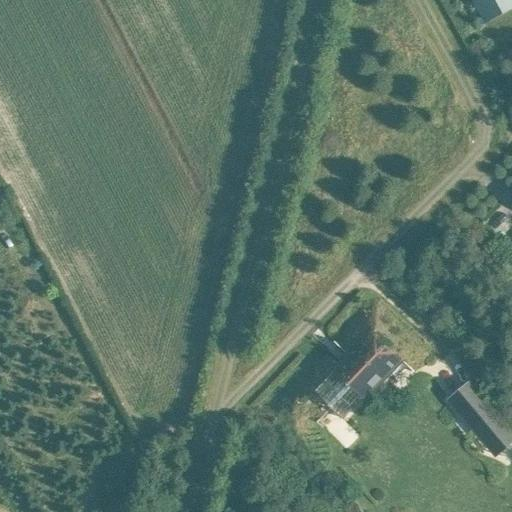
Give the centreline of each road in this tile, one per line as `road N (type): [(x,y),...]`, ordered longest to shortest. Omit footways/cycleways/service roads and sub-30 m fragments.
road 1 (residential): [(217,403),(475,153),(477,112),(397,0)]
road 2 (residential): [(217,403),(322,0)]
